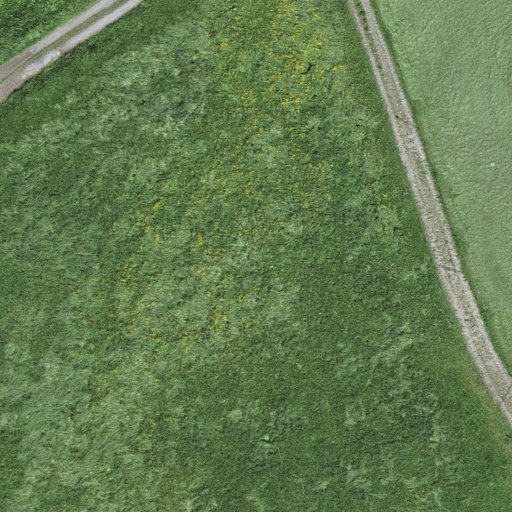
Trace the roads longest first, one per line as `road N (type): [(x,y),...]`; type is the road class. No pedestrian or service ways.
road 1 (track): [(511,415),(450,270),(354,0)]
road 2 (track): [(0,104),(128,0)]
